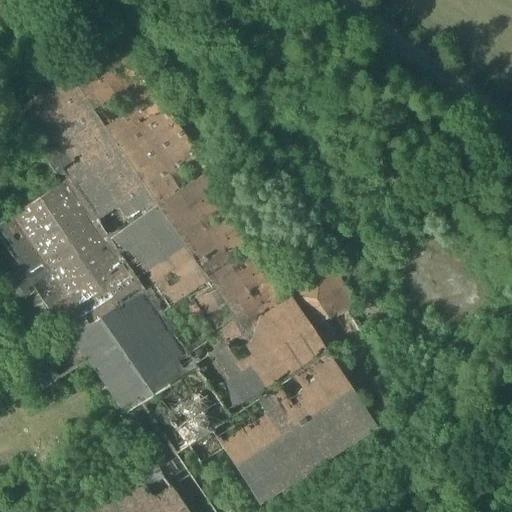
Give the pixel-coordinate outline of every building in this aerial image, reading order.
[(22,110),(37,133),(107,236),(109,240),(206,175),(119,45),(22,110)] [(50,274),(107,236),(37,133),(19,145),(50,192),(0,225),(0,279),(30,325),(52,311),(67,301),(50,274)] [(262,511),(259,507),(345,450),(376,429),(374,427),(286,295),(206,175),(109,240),(107,236),(50,274),(67,301),(52,311),(66,331),(17,365),(37,394),(85,362),(125,412),(119,416),(120,419),(136,410),(143,405),(146,410),(213,511),(262,511)] [(330,265),(319,273),(344,310),(357,306),(330,265)] [(364,340),(344,310),(319,273),(286,295),(374,427),(392,415),(349,350),(364,340)] [(9,351),(15,361),(36,347),(30,337),(9,351)] [(213,511),(146,410),(139,414),(136,410),(120,419),(152,468),(85,511),(213,511)] [(268,511),(347,459),(345,450),(259,507),(262,511),(268,511)]
